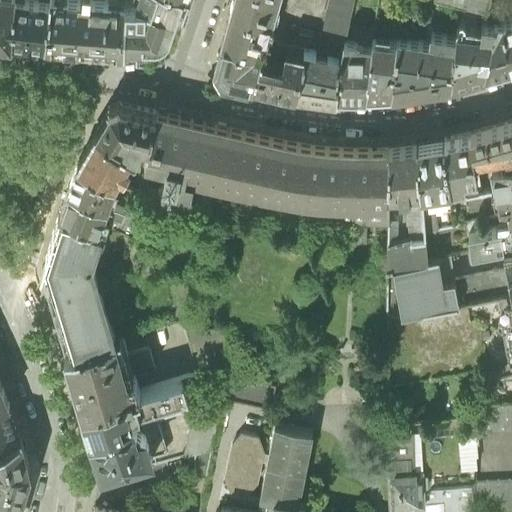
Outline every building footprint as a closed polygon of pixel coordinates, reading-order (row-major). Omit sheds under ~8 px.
[(0,0),(0,35),(11,37),(13,0),(0,0)] [(50,0),(13,0),(11,37),(18,38),(46,42),(50,0)] [(123,47),(125,0),(50,0),(46,42),(123,47)] [(186,0),(137,0),(127,0),(125,0),(123,47),(125,48),(126,42),(135,43),(144,43),(143,46),(151,46),(158,44),(164,40),(170,35),(172,31),(174,26),(177,27),(186,0)] [(275,0),(233,0),(232,5),(271,15),(275,0)] [(352,0),(328,0),(322,27),(323,27),(345,33),(352,0)] [(454,0),(487,8),(489,0),(454,0)] [(271,15),(232,5),(216,61),(222,71),(255,78),(261,51),(263,44),(254,42),(256,35),(264,38),(271,15)] [(511,65),(511,17),(502,21),(495,20),(495,23),(484,73),(511,65)] [(480,29),(457,27),(456,35),(451,83),(484,73),(495,23),(481,22),(480,29)] [(345,33),(323,27),(318,48),(340,53),(340,51),(341,51),(344,35),(345,33)] [(456,35),(431,32),(430,40),(397,36),(397,39),(396,44),(392,92),(451,83),(456,35)] [(372,38),(356,35),(356,38),(344,35),(341,51),(340,51),(340,53),(337,93),(365,93),(368,71),(370,57),(372,38)] [(397,39),(373,35),(372,38),(370,57),(368,71),(365,93),(392,92),(396,44),(397,39)] [(283,54),(280,53),(278,54),(261,51),(255,78),(295,87),(303,45),(285,42),(283,54)] [(318,48),(303,45),(295,87),(314,90),(337,93),(340,53),(318,48)] [(149,136),(157,108),(120,100),(115,102),(109,104),(96,127),(133,147),(137,150),(141,134),(149,136)] [(186,114),(157,108),(149,136),(137,187),(152,193),(218,202),(320,218),(342,219),(365,219),(388,219),(389,188),(389,146),(309,140),(186,114)] [(511,119),(470,131),(475,162),(491,159),(511,154),(511,119)] [(126,158),(133,147),(96,127),(85,148),(78,160),(115,178),(120,170),(125,171),(131,162),(126,158)] [(458,134),(444,138),(450,182),(452,194),(466,192),(464,172),(476,170),(475,162),(470,131),(458,134)] [(436,139),(417,142),(420,185),(421,188),(450,182),(444,138),(436,139)] [(407,144),(389,146),(389,188),(398,186),(399,191),(410,191),(409,185),(420,185),(417,142),(407,144)] [(511,154),(491,159),(496,187),(511,183),(511,154)] [(107,201),(115,178),(78,160),(74,171),(70,183),(107,201)] [(143,215),(107,201),(70,183),(65,195),(60,208),(112,229),(114,225),(136,233),(143,215)] [(511,183),(496,187),(466,192),(469,209),(508,202),(509,213),(511,212),(511,183)] [(422,199),(422,197),(414,198),(407,206),(410,236),(425,234),(425,228),(422,199)] [(431,197),(422,199),(425,228),(437,226),(431,197)] [(112,229),(60,208),(52,233),(45,255),(62,309),(73,346),(115,334),(89,247),(106,252),(113,230),(112,229)] [(511,212),(509,213),(511,223),(469,231),(472,248),(503,243),(511,240),(511,212)] [(365,219),(342,219),(342,238),(365,238),(365,219)] [(388,242),(388,264),(427,257),(425,234),(410,236),(388,242)] [(511,240),(503,243),(508,267),(454,277),(460,299),(496,292),(511,289),(511,240)] [(442,279),(438,255),(427,257),(388,264),(388,312),(460,299),(454,277),(442,279)] [(511,289),(496,292),(509,362),(511,361),(511,289)] [(187,316),(182,318),(199,371),(228,362),(235,326),(187,316)] [(115,334),(73,346),(65,349),(78,389),(83,407),(140,389),(135,373),(154,366),(147,346),(128,352),(121,332),(115,334)] [(275,381),(226,371),(222,395),(271,404),(275,381)] [(140,389),(83,407),(90,430),(92,435),(156,415),(168,412),(165,401),(188,394),(183,376),(140,389)] [(1,381),(0,379),(0,406),(9,402),(1,381)] [(221,396),(194,404),(197,415),(191,417),(194,427),(189,429),(192,440),(187,442),(190,453),(211,447),(221,396)] [(511,400),(479,400),(478,426),(511,425),(511,400)] [(9,402),(0,406),(0,443),(21,435),(12,411),(9,402)] [(156,415),(92,435),(97,452),(102,469),(167,450),(156,415)] [(239,511),(222,508),(221,511),(289,511),(290,511),(295,511),(312,511),(314,504),(297,501),(312,428),(275,420),(269,450),(263,449),(263,447),(258,433),(242,430),(231,442),(225,472),(231,487),(246,490),(256,479),(261,460),(266,461),(260,493),(267,495),(263,511),(239,511)] [(458,427),(460,462),(478,461),(476,426),(458,427)] [(387,432),(388,469),(411,468),(411,430),(387,432)] [(0,490),(21,496),(29,468),(22,442),(21,435),(0,443),(0,490)] [(166,461),(145,467),(152,488),(173,481),(166,461)] [(423,502),(422,483),(421,467),(411,468),(388,469),(390,506),(423,502)] [(511,476),(475,478),(473,497),(474,505),(511,502),(511,476)] [(473,497),(475,478),(422,483),(423,502),(424,502),(441,501),(441,511),(474,511),(474,505),(473,497)] [(16,511),(21,496),(0,490),(0,511),(16,511)] [(424,511),(441,511),(441,501),(424,502),(424,511)]
